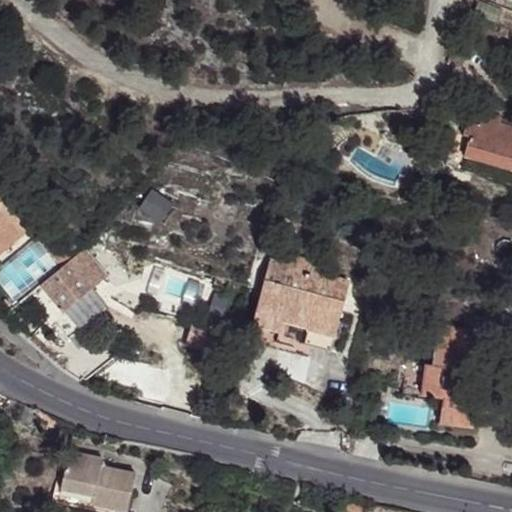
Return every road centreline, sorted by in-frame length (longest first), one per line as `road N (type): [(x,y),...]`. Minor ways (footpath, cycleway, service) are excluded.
road 1 (residential): [(0,365),(107,419),(511,511)]
road 2 (residential): [(23,0),(115,67),(149,83),(213,93),(417,84),(444,0)]
